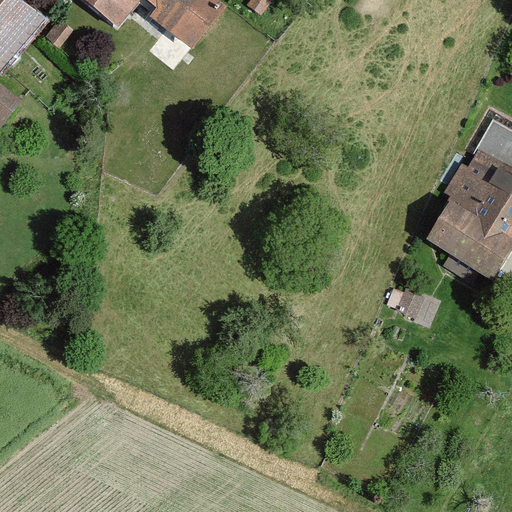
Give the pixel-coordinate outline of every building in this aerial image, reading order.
[(0,0),(0,62),(46,11),(32,0),(0,0)] [(84,0),(115,24),(134,1),(189,47),(226,2),(223,0),(84,0)] [(21,102),(0,88),(0,133),(1,134),(21,102)] [(511,172),(480,152),(424,242),(491,283),(510,253),(511,254),(511,172)] [(436,320),(443,298),(399,284),(392,306),(436,320)]
